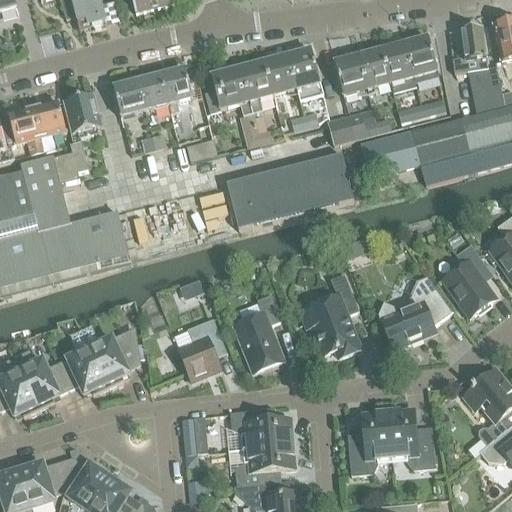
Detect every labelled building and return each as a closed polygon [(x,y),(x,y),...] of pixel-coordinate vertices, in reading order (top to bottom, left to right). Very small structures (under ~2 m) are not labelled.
[(12,0),(0,0),(0,16),(16,12),(12,0)] [(97,0),(81,0),(72,3),(71,3),(72,10),(76,22),(79,34),(104,27),(97,0)] [(130,0),(136,19),(153,15),(148,0),(130,0)] [(171,0),(148,0),(153,15),(174,9),(171,0)] [(71,10),(63,13),(66,25),(76,22),(72,10),(71,10)] [(500,67),(511,64),(511,25),(493,29),(500,67)] [(478,121),(502,116),(506,115),(502,99),(497,72),(492,73),(488,74),(482,32),(460,35),(464,63),(452,64),(454,78),(467,76),(478,121)] [(428,41),(403,48),(412,83),(437,76),(428,41)] [(415,92),(412,83),(403,48),(380,54),(390,89),(392,99),(415,92)] [(286,61),(295,95),(298,107),(321,100),(318,89),(320,88),(311,54),(286,61)] [(374,93),(390,89),(380,54),(357,61),(367,98),(375,96),(374,93)] [(271,101),(295,95),(286,61),(262,67),(271,101)] [(357,101),(367,98),(357,61),(334,67),(343,101),(356,98),(357,101)] [(259,104),(271,101),(262,67),(239,73),(251,120),(263,117),(259,104)] [(185,73),(159,79),(167,109),(188,104),(196,134),(209,131),(198,88),(190,90),(185,73)] [(251,120),(239,73),(211,80),(215,96),(205,99),(210,119),(214,125),(220,123),(221,116),(220,115),(240,110),(244,124),(240,125),(248,153),(259,150),(257,140),(251,120)] [(159,79),(136,85),(144,115),(167,109),(159,79)] [(121,121),(144,115),(136,85),(113,91),(121,121)] [(511,96),(502,99),(506,115),(511,112),(511,96)] [(68,151),(70,159),(75,180),(77,179),(87,176),(79,145),(93,141),(91,135),(102,132),(99,120),(97,120),(91,99),(64,107),(73,141),(70,142),(72,150),(68,151)] [(441,105),(419,110),(423,122),(444,116),(441,105)] [(57,107),(32,113),(40,144),(65,138),(57,107)] [(402,108),(395,109),(397,116),(404,115),(402,108)] [(400,128),(423,122),(419,110),(404,115),(397,116),(400,128)] [(511,112),(506,115),(502,116),(478,121),(359,153),(368,184),(420,170),(425,189),(511,165),(511,112)] [(27,147),(30,161),(43,157),(40,144),(32,113),(6,120),(14,151),(27,147)] [(372,117),(360,120),(363,131),(375,128),(372,117)] [(314,118),(302,122),(305,134),(318,130),(314,118)] [(360,120),(340,125),(345,147),(366,142),(363,131),(360,120)] [(292,137),(305,134),(302,122),(289,125),(292,137)] [(328,129),(329,132),(333,150),(345,147),(340,125),(328,129)] [(386,125),(375,128),(378,139),(389,136),(386,125)] [(366,142),(378,139),(375,128),(363,131),(366,142)] [(0,132),(0,167),(13,165),(11,156),(6,157),(0,132)] [(268,137),(257,140),(259,150),(271,147),(268,137)] [(163,139),(151,142),(154,155),(166,152),(163,139)] [(143,158),(154,155),(151,142),(140,145),(143,158)] [(189,168),(216,161),(212,145),(185,152),(189,168)] [(0,300),(127,268),(114,219),(70,230),(60,190),(78,185),(77,179),(75,180),(70,159),(19,171),(21,179),(0,183),(0,300)] [(235,236),(352,206),(340,160),(224,190),(223,188),(116,216),(129,267),(236,239),(235,236)] [(494,203),(492,207),(493,211),(497,213),(501,212),(503,208),(502,204),(498,202),(494,203)] [(511,290),(511,223),(496,235),(505,247),(489,258),(511,290)] [(457,236),(447,243),(453,252),(463,246),(457,236)] [(348,251),(341,254),(345,267),(353,264),(348,251)] [(468,270),(478,263),(470,252),(455,262),(462,272),(441,287),(469,326),(495,307),(468,270)] [(338,365),(359,357),(346,323),(358,318),(343,282),(330,287),(336,304),(304,317),(306,320),(301,322),(306,335),(311,333),(323,363),(335,358),(338,365)] [(377,322),(381,331),(392,357),(422,345),(420,342),(433,337),(432,333),(452,320),(426,284),(417,288),(407,310),(409,314),(395,320),(393,315),(382,311),(377,322)] [(199,286),(192,288),(197,301),(204,298),(199,286)] [(244,330),(233,334),(252,381),(283,368),(269,333),(280,329),(270,303),(257,308),(257,309),(239,317),(244,330)] [(173,343),(179,358),(178,358),(190,388),(219,376),(215,365),(226,360),(213,327),(173,343)] [(111,344),(89,355),(108,396),(123,389),(121,384),(128,381),(127,377),(138,372),(133,337),(112,347),(111,344)] [(92,403),(108,396),(89,355),(66,366),(66,367),(56,371),(68,397),(78,392),(83,402),(90,399),(92,403)] [(58,401),(68,397),(56,371),(46,376),(42,366),(32,370),(27,359),(14,366),(38,417),(53,410),(51,406),(59,402),(58,401)] [(22,425),(38,417),(14,366),(0,372),(5,383),(0,385),(0,417),(8,414),(13,424),(20,420),(22,425)] [(477,443),(486,453),(508,436),(508,435),(511,431),(511,403),(510,401),(511,399),(511,396),(495,376),(462,403),(474,417),(479,413),(493,431),(487,435),(482,435),(478,438),(477,443)] [(245,444),(247,457),(293,453),(290,427),(267,429),(265,417),(229,421),(231,438),(245,444)] [(413,417),(387,419),(391,464),(403,463),(413,476),(434,474),(431,442),(415,444),(413,417)] [(379,466),(391,464),(387,419),(361,422),(363,449),(347,450),(350,482),(373,480),(379,466)] [(446,419),(436,422),(439,436),(450,434),(446,419)] [(180,426),(183,461),(195,460),(192,425),(180,426)] [(511,440),(508,436),(486,453),(487,454),(479,460),(487,470),(502,471),(507,467),(511,472),(511,440)] [(295,477),(293,453),(247,457),(248,468),(235,477),(237,494),(272,491),(271,479),(295,477)] [(71,467),(54,473),(62,499),(67,502),(66,505),(76,511),(91,511),(109,486),(88,472),(85,477),(71,467)] [(42,470),(18,477),(28,511),(41,511),(54,508),(52,502),(62,499),(54,473),(43,476),(42,470)] [(28,511),(18,477),(0,482),(0,511),(28,511)] [(215,485),(187,487),(188,497),(205,496),(216,495),(215,485)] [(137,511),(127,504),(130,500),(109,486),(91,511),(137,511)] [(272,491),(237,494),(234,494),(234,503),(245,511),(298,511),(297,500),(274,503),(273,491),(272,491)] [(205,496),(188,497),(189,510),(206,508),(205,496)]
